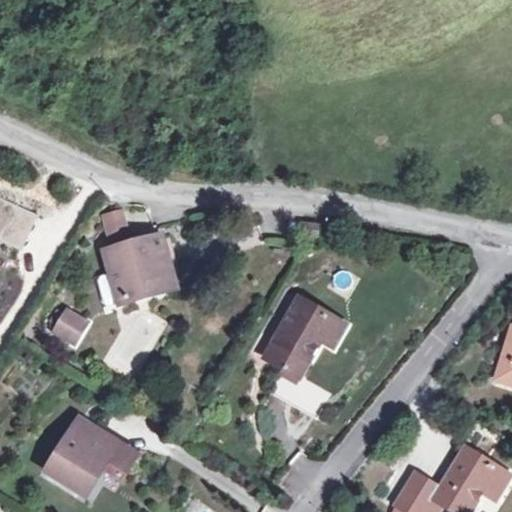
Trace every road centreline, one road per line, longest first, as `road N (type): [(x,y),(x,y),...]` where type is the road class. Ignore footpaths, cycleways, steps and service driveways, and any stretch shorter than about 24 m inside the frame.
road 1 (residential): [(511,233),(381,208),(129,180),(0,129)]
road 2 (residential): [(511,252),(305,511)]
road 3 (unknown): [(268,511),(102,407)]
